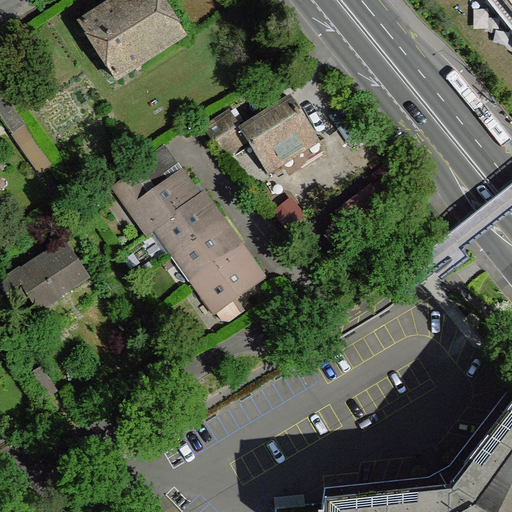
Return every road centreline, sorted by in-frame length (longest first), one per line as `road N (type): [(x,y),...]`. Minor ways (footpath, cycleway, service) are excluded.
road 1 (primary): [(316,0),(511,241)]
road 2 (residential): [(235,344),(0,487)]
road 3 (primary): [(511,181),(362,0)]
